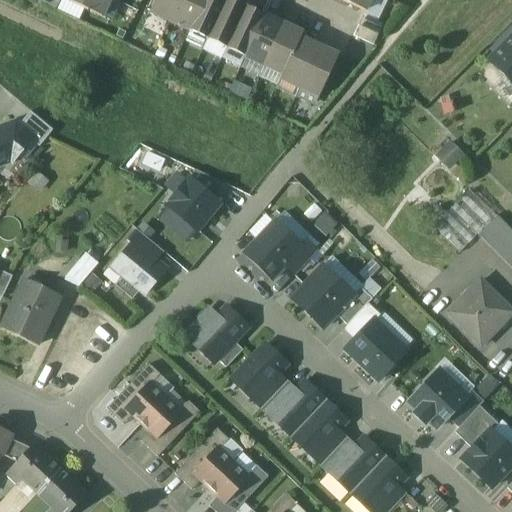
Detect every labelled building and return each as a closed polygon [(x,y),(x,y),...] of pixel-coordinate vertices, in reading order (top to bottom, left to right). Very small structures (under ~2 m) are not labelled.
[(109,0),(62,0),(101,18),(109,0)] [(179,0),(156,0),(150,13),(169,22),(179,0)] [(179,0),(169,22),(188,31),(202,0),(179,0)] [(202,0),(188,31),(207,40),(225,0),(202,0)] [(228,0),(225,0),(207,40),(226,49),(245,8),(228,0)] [(369,0),(339,0),(364,12),(369,0)] [(245,8),(226,49),(245,58),(264,17),(245,8)] [(383,25),(363,16),(358,26),(378,35),(383,25)] [(264,17),(245,58),(264,66),(283,25),(264,17)] [(283,25),(264,66),(282,75),(299,39),(300,39),(302,35),(283,25)] [(378,35),(358,26),(353,36),(373,46),(378,35)] [(511,38),(489,61),(511,83),(511,38)] [(299,39),(282,75),(280,80),(299,89),(318,48),(300,39),(299,39)] [(318,48),(299,89),(319,98),(338,57),(318,48)] [(40,148),(53,132),(30,113),(20,127),(33,138),(31,140),(40,148)] [(20,127),(16,123),(0,128),(0,166),(11,164),(31,140),(33,138),(20,127)] [(448,169),(461,154),(446,140),(433,155),(448,169)] [(197,172),(189,180),(216,202),(228,186),(197,172)] [(47,181),(38,173),(30,183),(39,190),(47,181)] [(220,205),(189,180),(167,207),(198,232),(220,205)] [(495,218),(468,189),(433,226),(459,255),(478,236),(495,218)] [(511,235),(495,218),(478,236),(511,271),(511,235)] [(301,247),(275,222),(244,254),(272,280),(284,267),(302,248),(301,247)] [(128,240),(133,243),(148,256),(156,247),(136,231),(128,240)] [(302,248),(284,267),(295,277),(318,252),(306,241),(301,247),(302,248)] [(166,271),(148,256),(133,243),(112,268),(123,277),(140,291),(145,296),(166,271)] [(87,256),(65,282),(78,288),(97,266),(87,256)] [(13,277),(0,270),(0,297),(2,299),(13,277)] [(351,299),(320,270),(292,300),(323,329),(335,316),(351,299)] [(123,277),(115,287),(132,301),(140,291),(123,277)] [(61,297),(24,280),(1,329),(37,346),(61,297)] [(511,313),(480,282),(447,315),(480,348),(511,315),(511,313)] [(351,299),(335,316),(347,327),(367,306),(372,301),(360,289),(351,299)] [(232,343),(248,326),(226,305),(215,317),(208,309),(182,336),(211,365),(217,360),(232,343)] [(347,327),(344,330),(356,341),(372,323),(378,316),(367,306),(347,327)] [(404,353),(372,323),(356,341),(347,350),(379,380),(404,353)] [(226,368),(241,351),(232,343),(217,360),(226,368)] [(231,381),(253,401),(277,376),(287,367),(265,346),(231,381)] [(148,365),(106,410),(117,420),(120,416),(125,411),(124,410),(149,383),(151,385),(160,376),(148,365)] [(286,384),(277,376),(253,401),(261,409),(286,384)] [(465,400),(440,377),(410,407),(435,431),(447,418),(465,400)] [(304,382),(295,392),(270,418),(291,438),(325,402),(315,393),(304,382)] [(151,385),(149,383),(124,410),(125,411),(131,417),(140,425),(165,398),(151,385)] [(261,409),(270,418),(295,392),(286,384),(261,409)] [(447,418),(458,429),(480,408),(483,403),(472,392),(465,400),(447,418)] [(165,398),(140,425),(149,434),(155,440),(156,440),(181,413),(180,411),(165,398)] [(181,413),(156,440),(155,440),(150,445),(147,448),(157,458),(200,413),(188,402),(180,411),(181,413)] [(291,438),(312,458),(337,432),(346,422),(325,402),(291,438)] [(455,434),(473,450),(490,433),(497,425),(480,408),(458,429),(455,434)] [(131,417),(125,411),(120,416),(126,422),(131,417)] [(13,437),(0,430),(0,454),(4,456),(11,442),(13,437)] [(217,430),(174,475),(185,485),(188,481),(193,476),(192,475),(218,448),(220,450),(228,440),(217,430)] [(346,441),(337,432),(312,458),(321,466),(346,441)] [(511,465),(511,454),(490,433),(473,450),(463,461),(490,488),(511,465)] [(155,440),(149,434),(144,439),(150,445),(155,440)] [(364,439),(354,449),(330,474),(350,494),(384,459),(364,439)] [(321,466),(330,474),(354,449),(346,441),(321,466)] [(29,449),(11,442),(4,456),(16,463),(29,449)] [(59,471),(33,446),(29,449),(16,463),(6,474),(17,485),(22,480),(37,494),(59,471)] [(220,450),(218,448),(192,475),(193,476),(199,482),(208,490),(234,463),(220,450)] [(350,494),(368,511),(374,511),(397,489),(406,479),(384,459),(350,494)] [(234,463),(208,490),(217,498),(223,504),(224,505),(249,478),(248,476),(234,463)] [(249,478),(224,505),(223,504),(218,509),(215,511),(235,511),(268,478),(256,467),(248,476),(249,478)] [(70,511),(86,496),(59,471),(37,494),(52,509),(48,511),(70,511)] [(199,482),(193,476),(188,481),(194,487),(199,482)] [(17,485),(0,502),(0,509),(2,511),(20,511),(23,509),(37,494),(22,480),(17,485)] [(391,511),(405,497),(397,489),(374,511),(391,511)] [(37,494),(23,509),(25,511),(48,511),(52,509),(37,494)] [(268,511),(289,511),(296,505),(285,494),(268,511)] [(434,511),(440,511),(446,506),(436,497),(428,506),(434,511)] [(223,504),(217,498),(212,504),(218,509),(223,504)]
